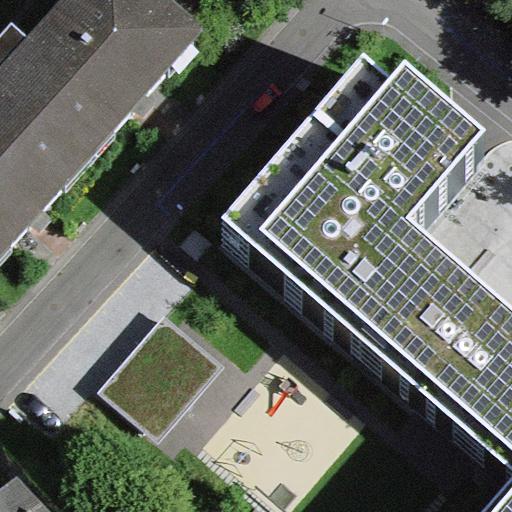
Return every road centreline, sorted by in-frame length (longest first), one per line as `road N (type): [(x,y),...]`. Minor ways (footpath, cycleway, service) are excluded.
road 1 (residential): [(265,0),(0,315)]
road 2 (residential): [(368,0),(511,118)]
